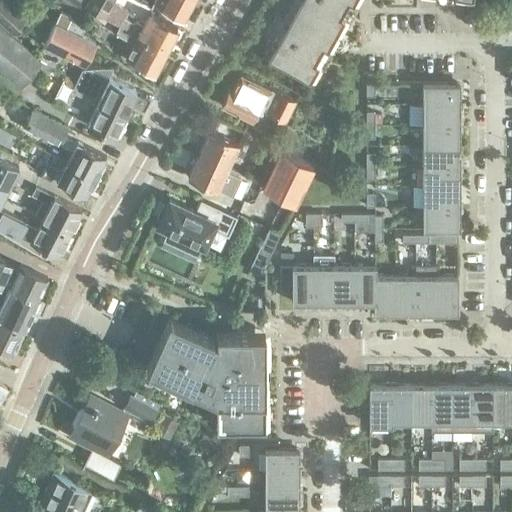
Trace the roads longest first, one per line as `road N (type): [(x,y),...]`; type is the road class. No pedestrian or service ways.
road 1 (tertiary): [(0,458),(77,271),(231,0)]
road 2 (residential): [(330,511),(329,436),(318,415),(323,352),(338,344),(494,346)]
road 3 (residential): [(491,40),(494,346)]
road 4 (residential): [(362,38),(491,40)]
